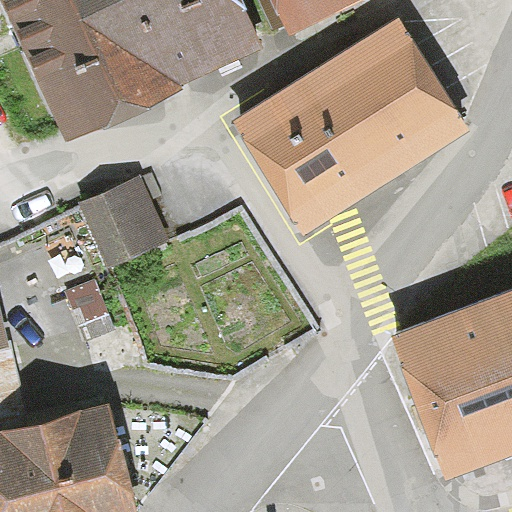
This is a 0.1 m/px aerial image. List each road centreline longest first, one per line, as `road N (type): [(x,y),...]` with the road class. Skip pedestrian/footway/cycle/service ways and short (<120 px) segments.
road 1 (residential): [(0,219),(142,150),(204,140),(229,158),(350,342)]
road 2 (residential): [(511,87),(480,152),(350,342)]
road 3 (residential): [(350,342),(202,511)]
road 4 (unknown): [(55,358),(243,460)]
road 5 (residential): [(422,511),(350,342)]
